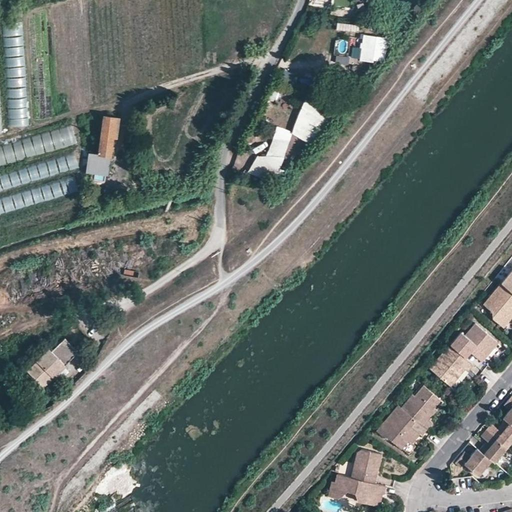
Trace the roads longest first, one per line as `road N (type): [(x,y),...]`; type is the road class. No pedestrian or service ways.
road 1 (unclassified): [(216,250),(221,155),(304,0)]
road 2 (unknown): [(108,109),(276,52)]
road 3 (residential): [(511,373),(419,494)]
